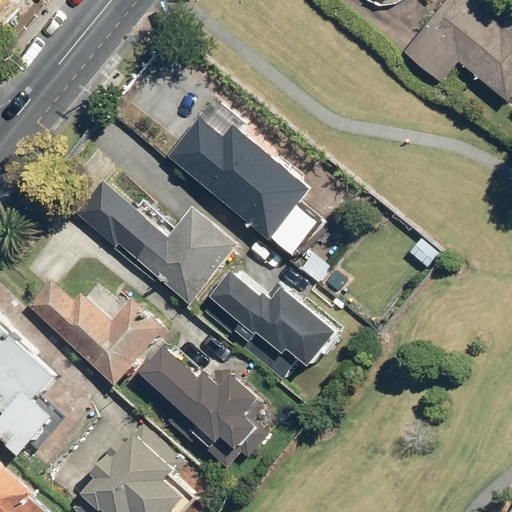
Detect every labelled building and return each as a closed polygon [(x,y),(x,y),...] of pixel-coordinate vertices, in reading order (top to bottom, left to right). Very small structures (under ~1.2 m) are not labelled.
[(383,0),(396,10),(403,0),(383,0)] [(511,25),(509,28),(473,0),(450,0),(407,55),(445,86),(462,64),(511,103),(511,25)] [(188,78),(170,64),(154,86),(172,100),(188,78)] [(204,120),(171,160),(297,264),(329,225),(303,203),(314,190),(239,128),(229,140),(204,120)] [(362,193),(343,178),(334,190),(341,195),(328,211),(340,220),(362,193)] [(108,184),(82,215),(193,308),(245,247),(199,209),(174,239),(108,184)] [(387,253),(388,256),(390,258),(392,260),(394,262),(396,263),(399,264),(401,264),(404,264),(407,263),(409,262),(411,261),(413,259),(415,257),(416,254),(417,252),(417,249),(417,247),(416,244),(415,242),(414,239),(412,237),(410,236),(408,235),(405,234),(402,233),(400,234),(397,234),(395,235),(392,237),(391,238),(389,241),(388,243),(387,245),(387,248),(387,251),(387,253)] [(294,352),(315,370),(345,336),(278,275),(266,288),(243,267),(215,299),(262,342),(267,337),(289,357),(294,352)] [(54,279),(29,307),(117,387),(169,330),(134,298),(126,307),(97,281),(79,302),(54,279)] [(57,374),(0,323),(0,434),(23,455),(59,414),(38,396),(57,374)] [(172,342),(145,373),(202,425),(194,434),(229,466),(243,451),(254,461),(273,439),(252,420),(267,404),(220,362),(216,367),(200,352),(193,361),(172,342)] [(188,462),(147,425),(129,444),(122,438),(88,474),(97,482),(74,506),(80,511),(187,511),(201,498),(176,475),(188,462)] [(49,511),(33,498),(37,493),(0,462),(0,511),(49,511)]
